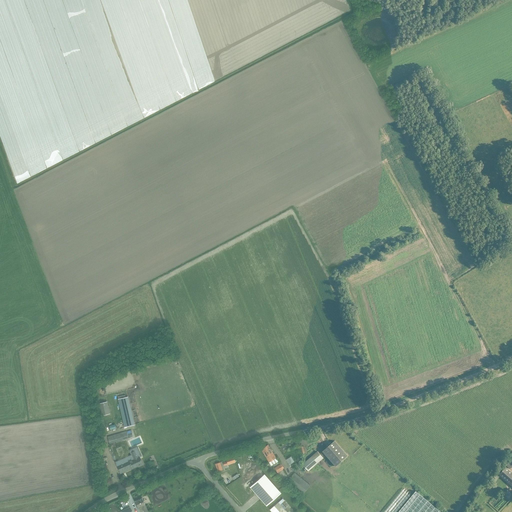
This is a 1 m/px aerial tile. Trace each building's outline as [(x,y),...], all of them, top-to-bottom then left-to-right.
[(130,408),(127,397),(118,399),(121,410),(130,408)] [(106,401),(98,403),(101,416),(109,414),(106,401)] [(128,437),(126,431),(107,436),(109,443),(128,437)] [(335,441),(323,451),(336,466),(348,456),(335,441)] [(261,449),(269,462),(272,466),(279,462),(268,445),(261,449)] [(133,459),(117,466),(119,472),(131,467),(132,469),(143,464),(139,456),(138,457),(135,451),(131,453),(133,459)] [(309,470),(323,458),(317,451),(303,463),(309,470)] [(223,463),(224,466),(235,462),(233,456),(226,459),(226,461),(223,463)] [(291,461),(294,467),(299,464),(296,458),(291,461)] [(278,472),(284,467),(282,463),(275,467),(278,472)] [(511,473),(505,467),(499,474),(508,482),(507,482),(511,485),(511,473)] [(294,473),(286,482),(301,495),(309,485),(294,473)] [(264,474),(250,487),(266,506),(281,493),(264,474)] [(441,511),(416,491),(398,511),(441,511)] [(142,498),(135,502),(138,508),(139,511),(143,510),(144,511),(147,511),(145,504),(142,498)]
